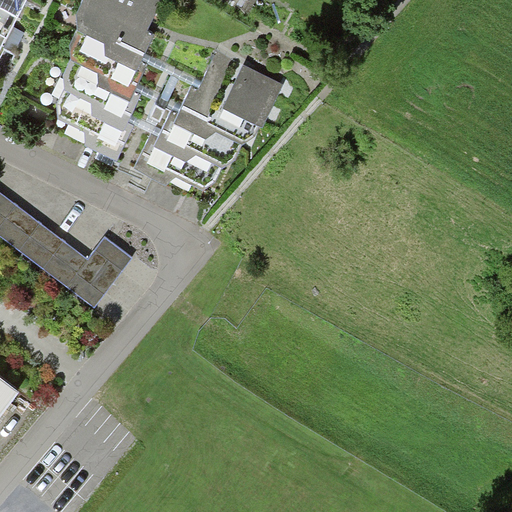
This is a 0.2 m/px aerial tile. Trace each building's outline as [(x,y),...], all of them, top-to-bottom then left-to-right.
[(0,0),(0,49),(21,10),(26,0),(0,0)] [(161,0),(86,0),(76,22),(78,35),(72,45),(73,62),(66,79),(68,89),(59,109),(61,119),(85,132),(87,150),(116,163),(133,126),(129,124),(131,119),(142,96),(135,93),(137,88),(148,65),(142,63),(145,58),(155,35),(147,31),(150,26),(161,0)] [(262,131),(284,88),(242,68),(217,56),(203,86),(200,91),(192,87),(181,109),(178,116),(170,112),(158,137),(151,133),(132,171),(167,187),(180,179),(203,191),(214,183),(220,169),(232,163),(241,147),(252,142),(258,129),(262,131)] [(154,109),(147,122),(158,127),(165,114),(154,109)] [(91,254),(0,183),(0,228),(94,300),(128,255),(105,237),(91,254)] [(0,411),(21,385),(0,368),(0,411)]
